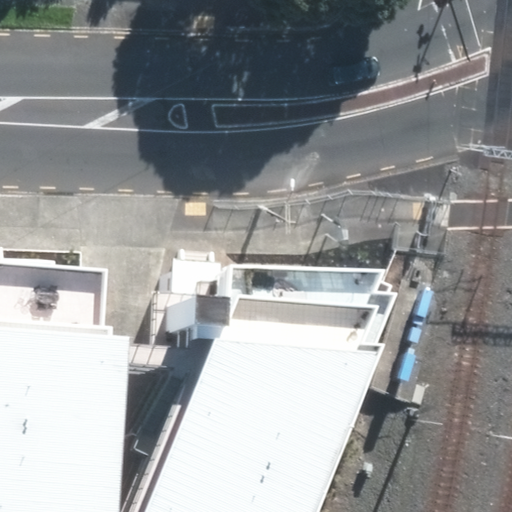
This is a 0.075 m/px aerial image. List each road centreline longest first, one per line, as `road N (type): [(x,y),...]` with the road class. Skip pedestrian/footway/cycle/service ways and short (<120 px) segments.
road 1 (secondary): [(511,96),(417,129),(298,147),(195,154),(0,140)]
road 2 (secondary): [(0,76),(258,71),(378,49)]
road 3 (secondary): [(378,49),(505,0)]
